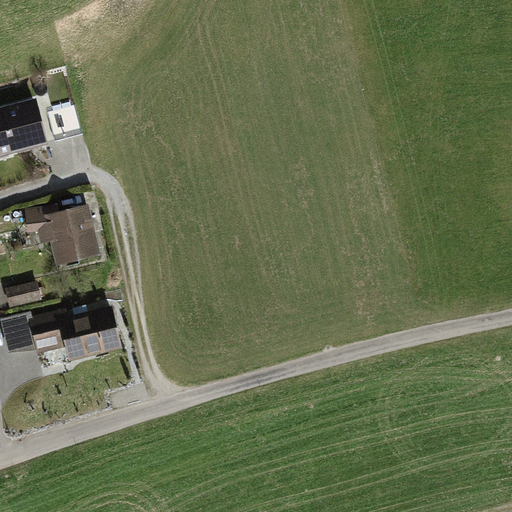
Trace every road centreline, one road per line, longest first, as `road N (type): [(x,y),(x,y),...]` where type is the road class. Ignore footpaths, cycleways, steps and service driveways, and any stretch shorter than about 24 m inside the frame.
road 1 (unclassified): [(0,459),(275,373),(511,317)]
road 2 (track): [(161,407),(113,185),(74,180),(0,203)]
